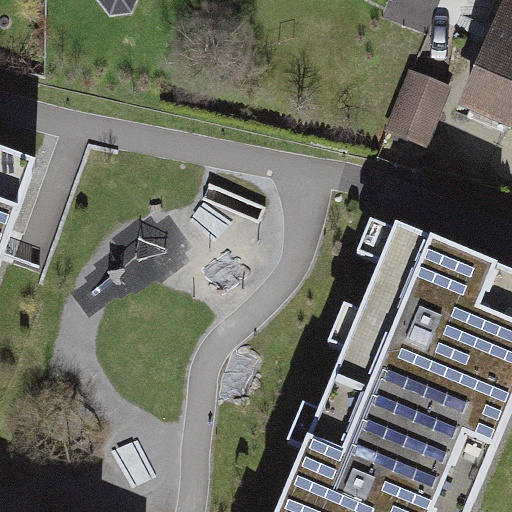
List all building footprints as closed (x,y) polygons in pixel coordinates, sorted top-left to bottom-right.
[(361,0),(375,6),(399,15),(405,0),(361,0)] [(511,35),(478,128),(511,140),(511,35)] [(414,83),(393,141),(427,154),(448,95),(414,83)] [(0,353),(14,317),(44,233),(64,180),(26,166),(0,156),(0,353)] [(416,239),(339,423),(389,444),(485,482),(511,494),(511,279),(463,260),(416,239)] [(508,511),(511,504),(511,494),(485,482),(389,444),(339,423),(328,451),(302,511),(508,511)]
